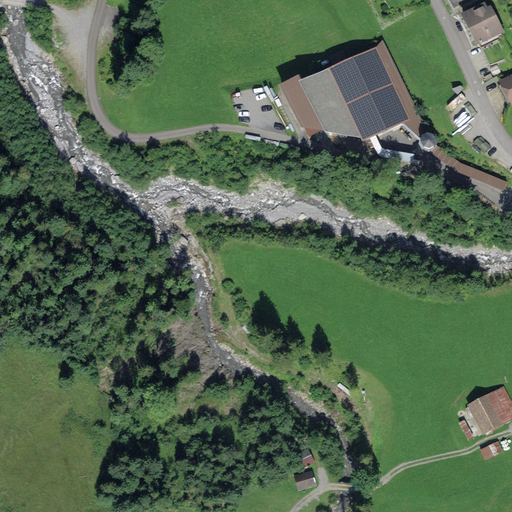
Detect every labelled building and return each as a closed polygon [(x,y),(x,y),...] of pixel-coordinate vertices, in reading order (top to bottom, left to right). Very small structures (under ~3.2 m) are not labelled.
[(463,17),(478,48),(505,35),(490,4),(463,17)] [(381,47),(330,72),(364,144),(416,119),(381,47)] [(511,78),(500,85),(511,108),(511,107),(511,78)] [(431,137),(426,135),(422,138),(420,143),(423,147),(428,149),(432,146),(434,141),(431,137)] [(511,404),(504,388),(455,413),(469,442),(511,419),(511,404)] [(498,442),(481,450),(485,458),(502,451),(498,442)] [(311,455),(292,463),(295,470),(314,462),(311,455)] [(314,479),(294,483),(296,491),(316,487),(314,479)]
